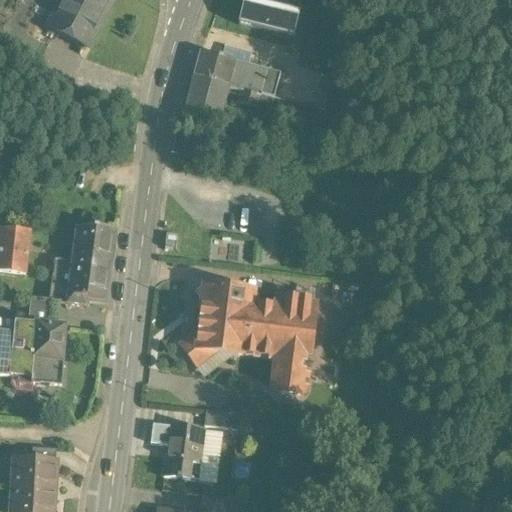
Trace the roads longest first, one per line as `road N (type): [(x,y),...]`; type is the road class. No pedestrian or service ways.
road 1 (secondary): [(188,0),(160,94),(108,511)]
road 2 (track): [(0,60),(140,96),(160,94)]
